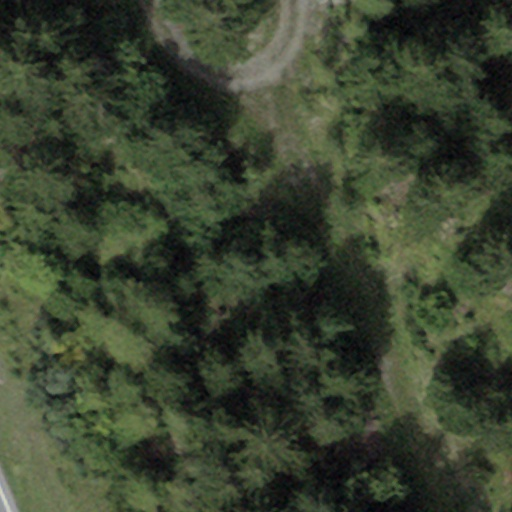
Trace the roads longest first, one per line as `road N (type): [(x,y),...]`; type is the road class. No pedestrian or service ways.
road 1 (track): [(259,67),(439,511)]
road 2 (track): [(153,0),(172,41),(259,67),(290,19),(280,0)]
